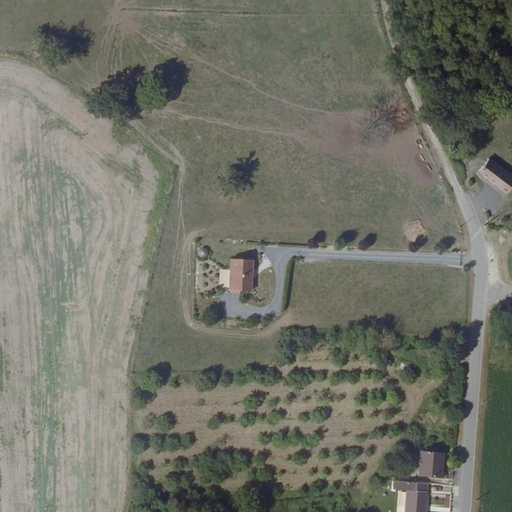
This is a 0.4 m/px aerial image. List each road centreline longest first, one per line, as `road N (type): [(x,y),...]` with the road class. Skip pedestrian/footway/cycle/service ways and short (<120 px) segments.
road 1 (unclassified): [(385,0),(401,67),(469,211),(482,283)]
road 2 (residential): [(482,283),(464,511)]
road 3 (unknown): [(289,252),(479,253)]
